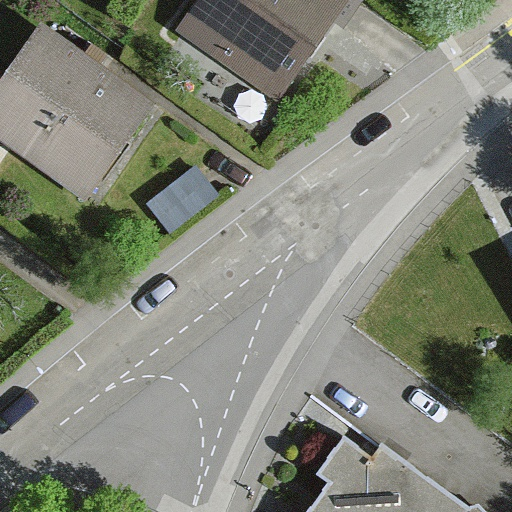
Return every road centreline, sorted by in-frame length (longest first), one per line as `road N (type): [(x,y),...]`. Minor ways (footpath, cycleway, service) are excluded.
road 1 (residential): [(511,65),(237,303)]
road 2 (residential): [(237,303),(0,489)]
road 3 (residential): [(237,303),(185,511)]
